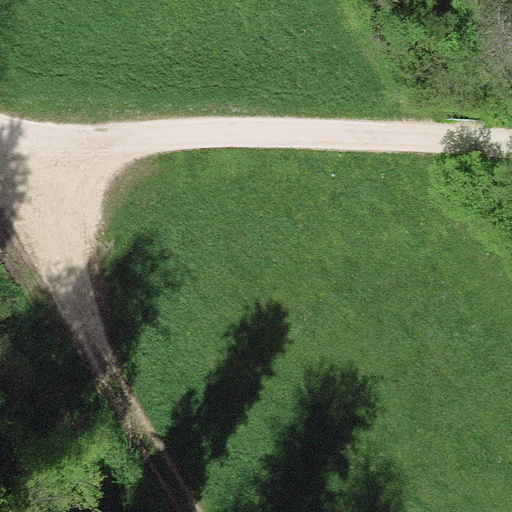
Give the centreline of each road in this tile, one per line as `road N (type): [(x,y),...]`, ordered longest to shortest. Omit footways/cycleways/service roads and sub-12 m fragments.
road 1 (track): [(511,145),(183,130),(62,150),(0,132)]
road 2 (track): [(145,511),(133,494),(60,241),(62,150)]
